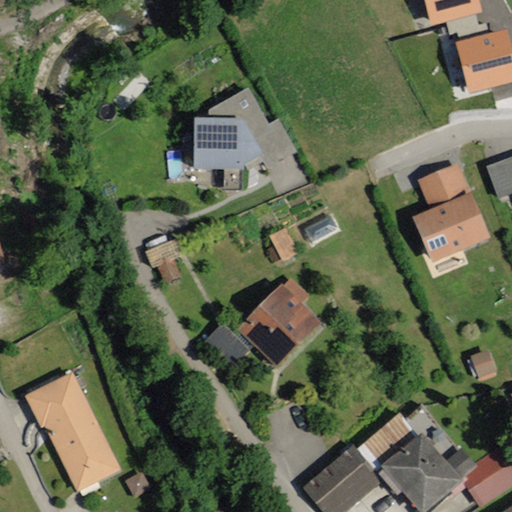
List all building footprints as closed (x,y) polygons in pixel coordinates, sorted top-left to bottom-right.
[(479,0),(423,0),(430,25),(450,21),(476,14),(482,12),(479,0)] [(482,36),(476,14),(450,21),(456,44),(482,36)] [(482,36),(456,44),(469,94),(511,83),(511,42),(509,29),(482,36)] [(191,172),(229,172),(261,155),(268,168),(297,153),(279,119),(268,125),(249,90),(209,111),(208,120),(192,119),(191,172)] [(511,157),(489,166),(502,201),(511,197),(511,157)] [(485,237),(458,166),(418,181),(428,208),(411,215),(428,259),(485,237)] [(292,256),(278,229),(263,237),(278,264),(292,256)] [(178,276),(171,261),(156,267),(162,282),(178,276)] [(303,297),(286,281),(276,291),(271,287),(231,330),(222,321),(199,345),(227,372),(247,351),(270,372),(314,326),(294,307),(303,297)] [(486,370),(481,355),(467,360),(472,374),(486,370)] [(48,435),(78,492),(120,471),(70,373),(22,398),(42,438),(48,435)] [(349,453),(376,486),(389,500),(395,495),(409,511),(421,511),(471,471),(450,447),(434,461),(417,440),(432,428),(416,409),(400,422),(395,415),(349,453)] [(316,511),(344,511),(376,486),(349,453),(346,448),(297,489),(316,511)]
